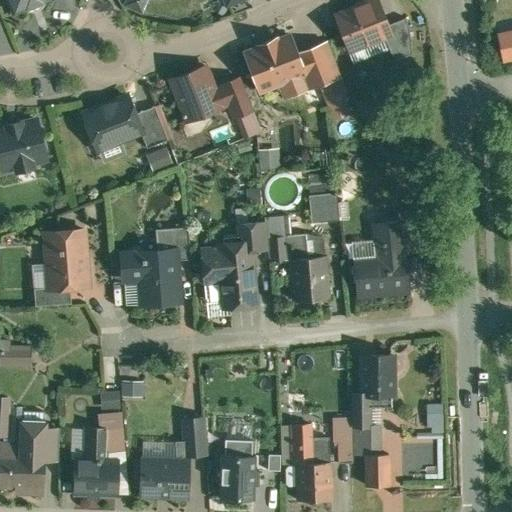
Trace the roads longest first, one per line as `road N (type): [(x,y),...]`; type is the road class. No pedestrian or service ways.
road 1 (residential): [(466,316),(447,0)]
road 2 (residential): [(466,316),(152,342)]
road 3 (residential): [(103,59),(170,51),(305,0)]
road 4 (residential): [(471,511),(466,316)]
